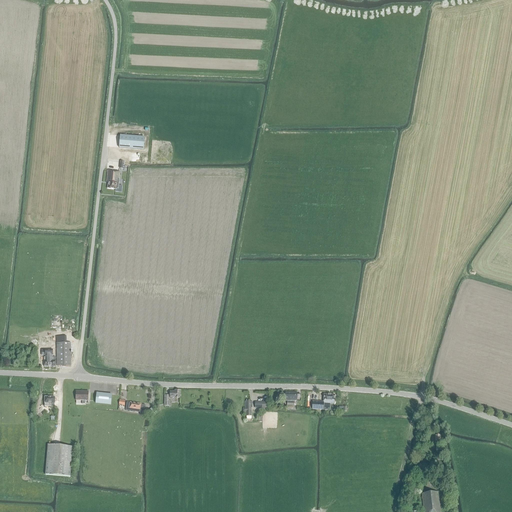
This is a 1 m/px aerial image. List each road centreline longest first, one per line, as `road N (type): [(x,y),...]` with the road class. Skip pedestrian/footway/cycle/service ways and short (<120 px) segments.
road 1 (tertiary): [(511,425),(380,391),(77,376)]
road 2 (unclassified): [(77,376),(114,58),(105,0)]
